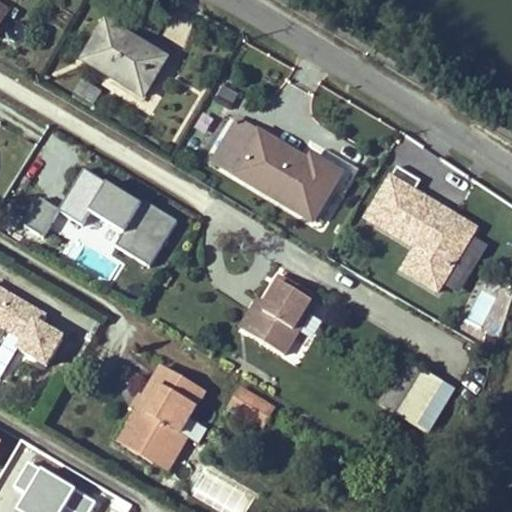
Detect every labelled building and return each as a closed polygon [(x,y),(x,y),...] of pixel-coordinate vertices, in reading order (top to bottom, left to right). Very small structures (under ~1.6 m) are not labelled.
[(168,61),(107,25),(86,61),(146,96),(168,61)] [(73,92),(93,103),(101,89),(81,78),(73,92)] [(228,109),(237,93),(222,84),(212,100),(228,109)] [(241,123),(216,164),(311,224),(341,175),(312,157),(307,165),(241,123)] [(54,220),(147,272),(177,219),(83,167),(54,220)] [(422,182),(398,167),(378,201),(383,204),(372,222),(416,249),(402,271),(438,293),(442,285),(471,237),(476,230),(454,216),(449,225),(436,217),(441,208),(415,193),(422,182)] [(44,236),(59,208),(39,197),(24,225),(44,236)] [(441,208),(436,217),(449,225),(454,216),(441,208)] [(471,237),(442,285),(459,295),(488,248),(471,237)] [(268,308),(252,336),(285,354),(315,299),(282,281),(268,308)] [(0,287),(0,335),(48,363),(69,326),(0,287)] [(467,321),(481,326),(494,296),(480,290),(467,321)] [(240,330),(252,336),(268,308),(256,302),(240,330)] [(0,379),(11,363),(0,356),(0,379)] [(440,382),(405,361),(380,404),(414,425),(440,382)] [(207,391),(165,367),(120,444),(157,466),(163,455),(177,463),(190,441),(200,447),(210,431),(190,419),(207,391)] [(249,418),(259,400),(244,391),(234,409),(249,418)] [(274,408),(259,400),(249,418),(264,425),(274,408)] [(171,474),(177,463),(163,455),(157,466),(171,474)]
